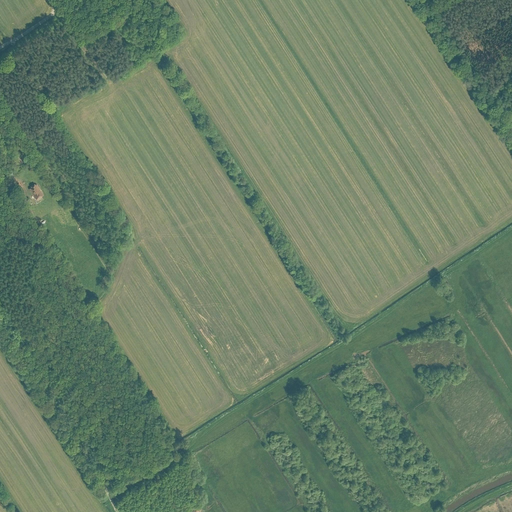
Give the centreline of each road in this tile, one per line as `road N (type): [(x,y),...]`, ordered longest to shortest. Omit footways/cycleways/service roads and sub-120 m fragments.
road 1 (track): [(115,511),(106,498),(185,452),(200,428),(511,227)]
road 2 (track): [(0,322),(110,495)]
